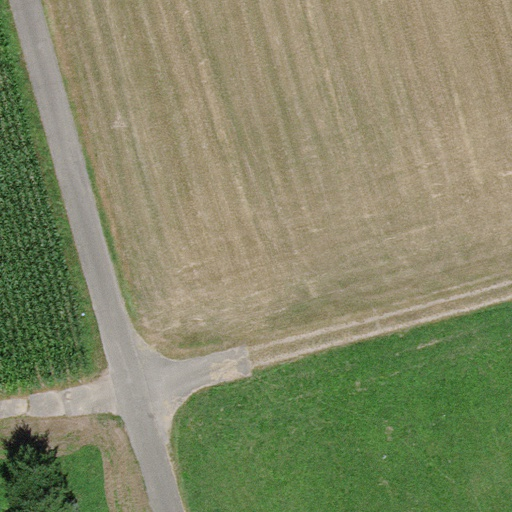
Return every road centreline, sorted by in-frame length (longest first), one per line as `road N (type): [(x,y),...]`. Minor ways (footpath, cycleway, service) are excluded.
road 1 (unclassified): [(162,511),(13,0)]
road 2 (track): [(0,399),(123,378),(511,270)]
